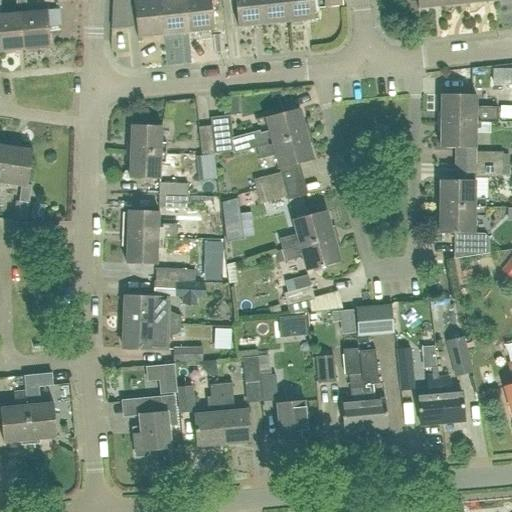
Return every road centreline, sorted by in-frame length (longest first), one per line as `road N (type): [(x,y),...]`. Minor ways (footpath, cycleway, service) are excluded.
road 1 (residential): [(315,66),(370,274),(411,268),(416,56)]
road 2 (tertiary): [(136,511),(511,475)]
road 3 (residential): [(82,359),(3,365),(2,232),(86,233)]
road 4 (residential): [(91,86),(315,66)]
road 5 (residential): [(99,511),(82,359)]
road 6 (residential): [(82,359),(86,233)]
